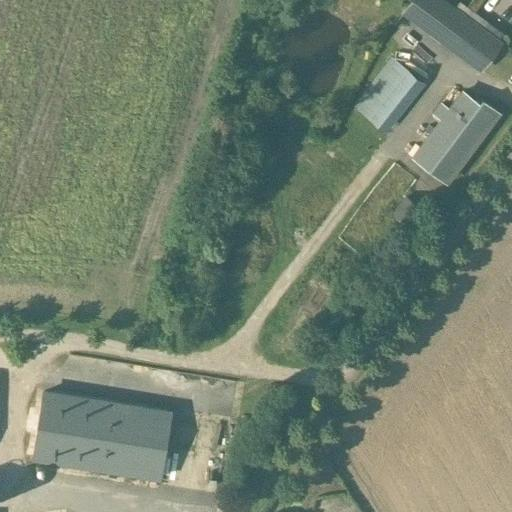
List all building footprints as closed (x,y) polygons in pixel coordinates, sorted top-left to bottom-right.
[(499,42),(442,0),(411,0),(404,10),(481,67),(499,42)] [(405,47),(357,108),(386,129),(433,68),(405,47)] [(450,109),(441,102),(434,112),(443,118),(415,156),(446,180),(495,115),(463,91),(450,109)] [(370,147),(351,172),(336,160),(319,182),(334,194),(315,217),(355,247),(409,178),(370,147)] [(108,402),(43,391),(32,455),(98,466),(108,402)] [(170,412),(108,402),(98,466),(160,476),(170,412)]
